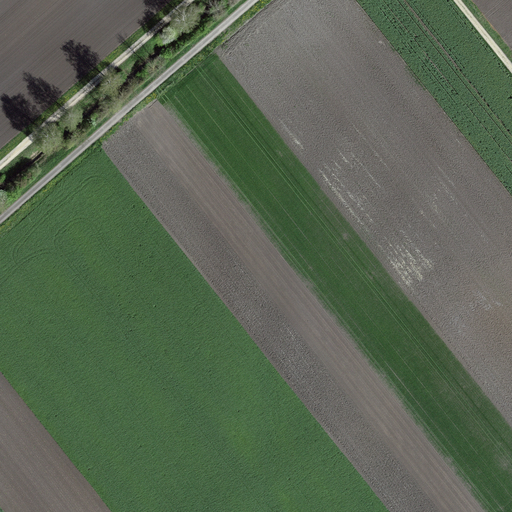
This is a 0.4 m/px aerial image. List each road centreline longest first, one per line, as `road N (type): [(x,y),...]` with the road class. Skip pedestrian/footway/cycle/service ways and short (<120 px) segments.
road 1 (track): [(252,0),(0,226)]
road 2 (track): [(186,0),(0,163)]
